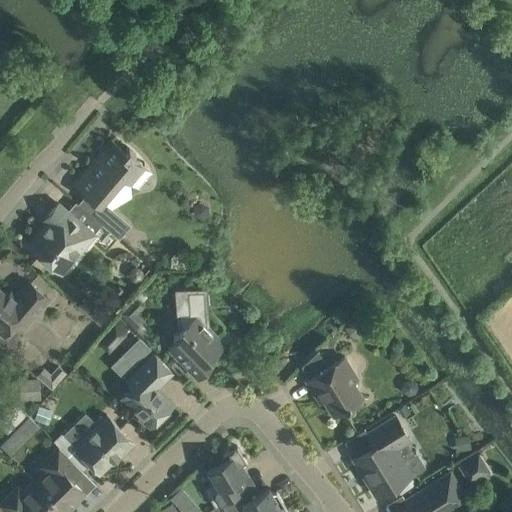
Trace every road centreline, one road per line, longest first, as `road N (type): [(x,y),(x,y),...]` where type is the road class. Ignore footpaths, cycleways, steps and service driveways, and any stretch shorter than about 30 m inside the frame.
road 1 (residential): [(117,511),(223,408),(242,404)]
road 2 (residential): [(339,511),(274,427),(242,404)]
road 3 (residential): [(0,208),(95,104)]
